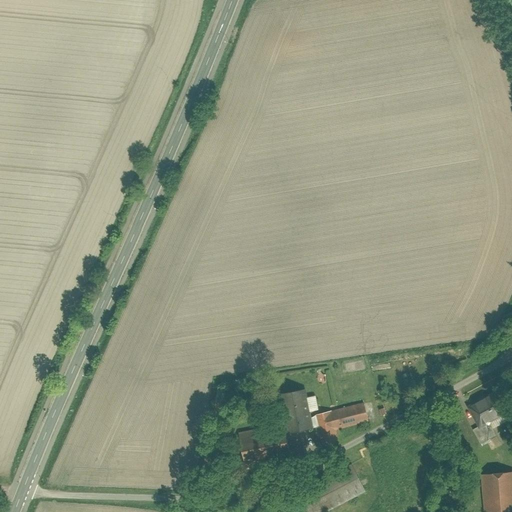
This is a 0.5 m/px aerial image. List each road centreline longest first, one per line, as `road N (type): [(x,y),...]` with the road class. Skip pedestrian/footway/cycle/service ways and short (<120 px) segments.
road 1 (secondary): [(19,493),(232,0)]
road 2 (unclassified): [(19,493),(182,499),(258,492),(500,364)]
